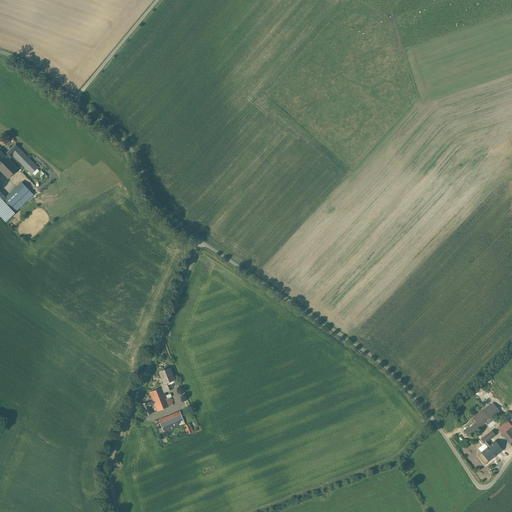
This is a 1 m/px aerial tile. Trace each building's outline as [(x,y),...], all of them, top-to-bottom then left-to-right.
[(5,156),(0,160),(0,169),(8,178),(18,169),(8,159),(13,154),(31,173),(37,167),(22,152),(15,145),(4,156),(5,156)] [(6,197),(4,199),(12,207),(16,211),(34,195),(22,182),(6,197)] [(6,197),(0,191),(0,216),(5,222),(15,213),(10,208),(12,207),(4,199),(6,197)] [(169,368),(157,372),(162,385),(166,383),(174,380),(169,368)] [(165,394),(170,392),(166,383),(162,385),(161,385),(162,388),(165,394)] [(162,388),(148,393),(151,400),(142,403),(146,415),(151,414),(148,407),(156,404),(158,410),(173,405),(170,398),(167,400),(165,394),(162,388)] [(500,411),(493,403),(473,419),(476,422),(465,432),(469,437),(480,427),(500,411)] [(185,425),(179,412),(158,420),(163,433),(185,425)] [(511,441),(511,426),(508,421),(498,429),(510,443),(511,441)] [(193,433),(190,424),(183,427),(187,436),(193,433)] [(488,447),(491,445),(488,441),(495,435),(492,431),(481,439),(484,444),(485,443),(488,447)] [(502,450),(495,441),(491,445),(488,447),(482,452),(482,453),(479,456),(485,463),(488,460),(489,461),(502,450)]
